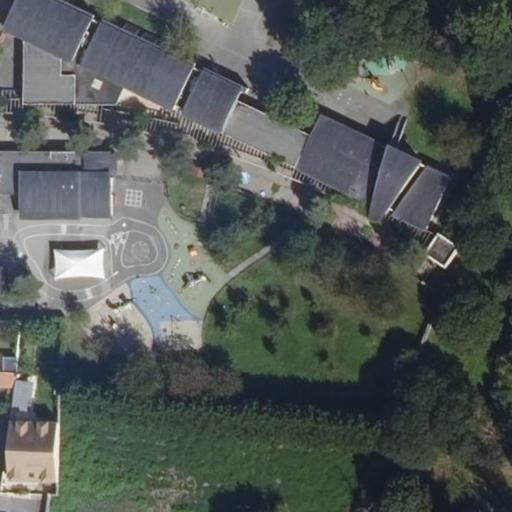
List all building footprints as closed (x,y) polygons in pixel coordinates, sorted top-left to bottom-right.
[(185,114),(224,133),(244,92),(248,93),(250,88),(207,68),(205,71),(196,67),(198,63),(177,53),(180,47),(166,41),(163,46),(158,44),(160,38),(147,31),(144,37),(139,35),(142,29),(127,22),(125,28),(106,19),(104,23),(95,18),(97,15),(66,0),(19,0),(5,29),(26,39),(61,56),(60,57),(59,59),(58,60),(58,62),(58,65),(58,66),(58,69),(59,71),(60,72),(61,74),(62,75),(64,77),(66,78),(68,78),(70,79),(72,79),(74,79),(76,79),(76,104),(119,104),(127,86),(176,109),(178,106),(186,110),(185,114)] [(25,104),(76,104),(76,79),(74,79),(72,79),(70,79),(68,78),(66,78),(64,77),(62,75),(61,74),(60,72),(59,71),(58,69),(58,66),(58,65),(58,62),(58,60),(59,59),(60,57),(61,56),(26,39),(25,104)] [(310,143),(298,168),(369,202),(370,200),(376,202),(374,208),(388,215),(391,209),(397,212),(396,215),(428,230),(453,179),(423,165),(424,164),(414,157),(403,152),(391,148),(391,149),(328,119),(316,145),(310,143)] [(0,293),(4,294),(4,264),(0,264),(0,194),(22,195),(22,213),(81,213),(81,215),(113,215),(113,179),(116,179),(116,152),(52,152),(52,155),(22,157),(22,160),(0,159),(0,293)] [(437,261),(447,269),(460,248),(441,234),(427,254),(437,261)] [(104,278),(104,249),(54,249),(55,279),(104,278)] [(15,388),(17,373),(1,373),(1,388),(15,388)] [(0,409),(0,442),(8,444),(12,419),(13,411),(0,409)] [(7,450),(11,450),(10,479),(26,479),(27,466),(45,467),(46,451),(59,451),(60,422),(12,419),(7,450)] [(58,480),(59,451),(46,451),(45,467),(27,466),(26,479),(58,480)]
